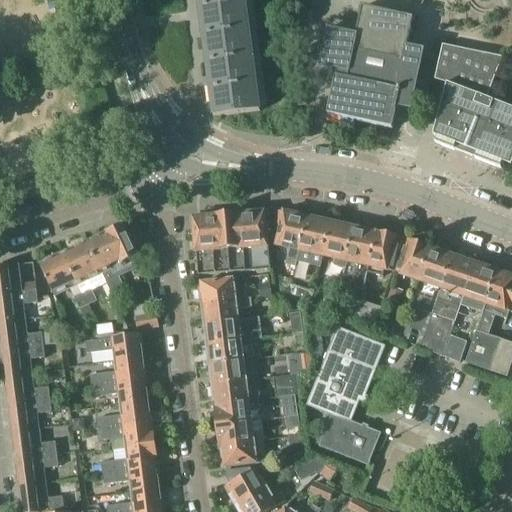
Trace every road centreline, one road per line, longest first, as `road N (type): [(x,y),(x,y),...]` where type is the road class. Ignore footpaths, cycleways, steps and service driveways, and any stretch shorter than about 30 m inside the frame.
road 1 (tertiary): [(511,233),(390,187),(209,164),(174,146)]
road 2 (residential): [(203,511),(150,174)]
road 3 (tertiary): [(0,230),(150,174)]
road 4 (tertiary): [(174,146),(138,81),(114,0)]
